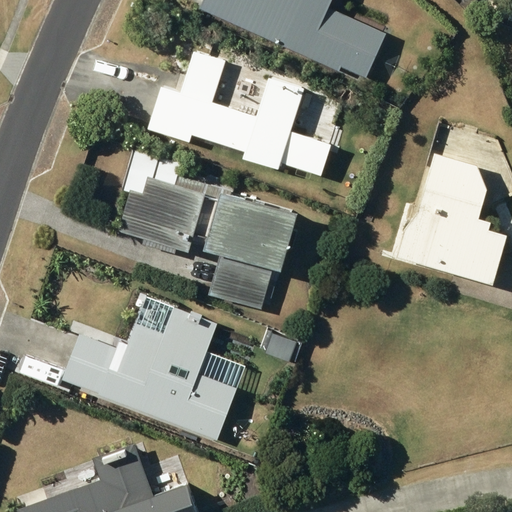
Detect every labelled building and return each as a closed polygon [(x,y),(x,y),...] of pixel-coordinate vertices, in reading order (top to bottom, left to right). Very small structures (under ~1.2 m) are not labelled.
[(217,0),(352,55),(372,7),(354,0),(217,0)] [(240,147),(238,154),(275,165),(277,160),(318,172),(329,139),(288,127),(300,85),(266,74),(254,112),(210,98),(223,57),(190,47),(178,88),(157,82),(144,125),(187,138),(189,131),(240,147)] [(487,219),(474,215),(484,182),(472,161),(431,150),(415,206),(410,205),(395,255),(490,282),(504,232),(485,226),(487,219)] [(218,249),(206,289),(258,305),(271,264),(276,265),(293,210),(228,190),(229,188),(176,172),(173,181),(145,172),(140,189),(127,185),(115,227),(185,248),(190,230),(202,233),(199,243),(218,249)] [(66,311),(50,353),(206,412),(226,359),(187,344),(202,306),(162,290),(155,310),(123,298),(112,328),(66,311)] [(133,438),(8,484),(18,511),(147,511),(189,497),(177,466),(147,477),(133,438)]
